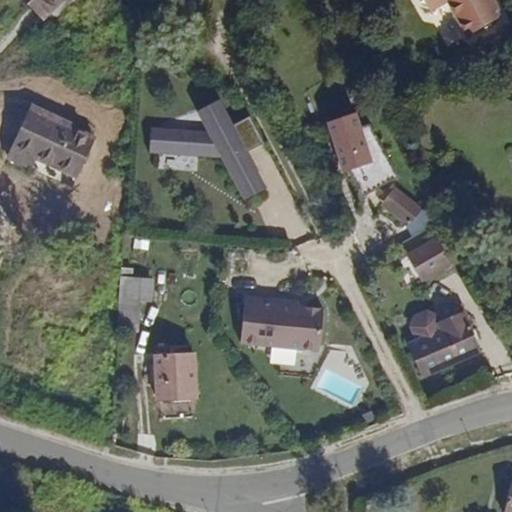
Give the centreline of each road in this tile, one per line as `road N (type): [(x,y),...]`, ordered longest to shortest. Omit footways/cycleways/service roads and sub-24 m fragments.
road 1 (tertiary): [(511,403),(225,499)]
road 2 (tertiary): [(225,499),(0,434)]
